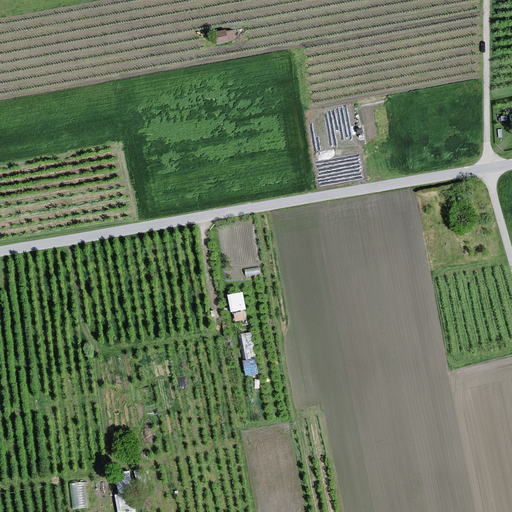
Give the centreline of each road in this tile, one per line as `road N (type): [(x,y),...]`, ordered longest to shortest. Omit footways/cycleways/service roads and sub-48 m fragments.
road 1 (unclassified): [(511,164),(0,251)]
road 2 (track): [(486,0),(486,168),(511,267)]
